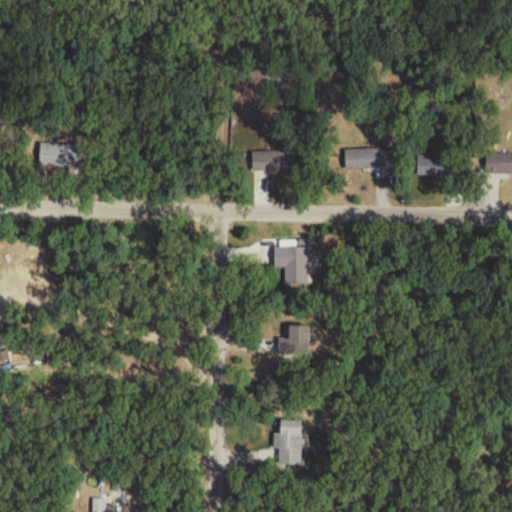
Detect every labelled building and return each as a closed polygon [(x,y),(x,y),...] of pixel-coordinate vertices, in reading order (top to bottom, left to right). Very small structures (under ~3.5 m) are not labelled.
[(41,144),(41,168),(88,169),(88,145),(41,144)] [(346,150),(346,171),(390,170),(390,149),(346,150)] [(254,151),(254,173),(296,173),(296,151),(254,151)] [(487,174),(511,174),(511,154),(487,155),(487,174)] [(452,176),(452,155),(419,155),(419,176),(452,176)] [(275,248),(275,269),(287,269),(287,285),(313,285),(313,248),(275,248)] [(310,359),(310,327),(290,327),(290,340),(279,340),(279,359),(310,359)] [(0,353),(0,364),(12,364),(11,353),(0,353)] [(303,422),(281,422),(281,437),(276,437),(276,468),(303,468),(303,422)] [(107,511),(107,500),(93,500),(93,511),(107,511)]
